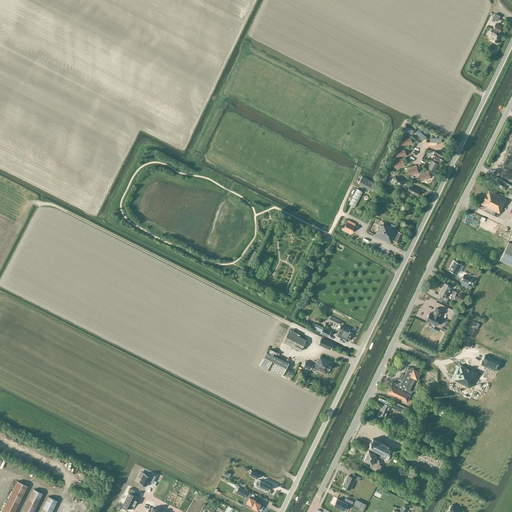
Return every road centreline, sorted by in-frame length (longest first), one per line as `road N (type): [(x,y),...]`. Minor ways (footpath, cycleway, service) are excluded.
road 1 (unclassified): [(280,511),(511,41)]
road 2 (tertiary): [(312,506),(511,100)]
